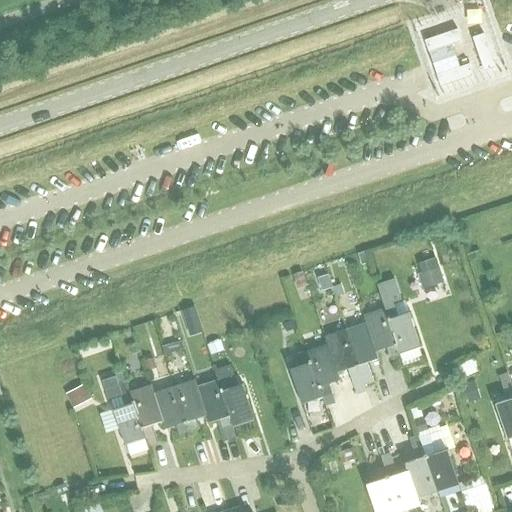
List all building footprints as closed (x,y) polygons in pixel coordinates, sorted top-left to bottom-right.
[(460,40),(456,28),(424,40),(428,51),(460,40)] [(494,67),(483,33),(471,37),(483,71),(494,67)] [(472,74),(468,63),(435,74),(439,86),(472,74)] [(364,250),(356,253),(360,264),(368,261),(364,250)] [(443,281),(438,266),(417,273),(422,288),(443,281)] [(295,273),(292,274),(297,288),(306,285),(302,271),(295,273)] [(327,274),(317,277),(321,289),(331,285),(327,274)] [(393,278),(376,283),(384,308),(400,354),(421,347),(409,311),(398,315),(394,305),(393,301),(400,299),(393,278)] [(340,285),(332,287),(335,296),(342,293),(340,285)] [(192,304),(181,308),(186,323),(197,320),(192,304)] [(384,308),(363,315),(366,323),(376,350),(387,346),(391,357),(400,354),(384,308)] [(292,317),(277,323),(281,333),(296,328),(292,317)] [(366,323),(346,330),(361,374),(364,383),(364,385),(374,381),(370,371),(367,361),(379,357),(376,350),(366,323)] [(346,330),(325,336),(327,344),(328,344),(337,371),(348,367),(354,386),(364,383),(361,374),(346,330)] [(511,331),(503,335),(506,342),(511,339),(511,331)] [(180,340),(162,346),(164,354),(183,348),(180,340)] [(218,340),(206,344),(210,354),(221,349),(218,340)] [(136,342),(128,345),(131,353),(139,351),(136,342)] [(327,344),(307,351),(322,396),(325,405),(333,403),(327,382),(339,379),(337,371),(328,344),(327,344)] [(301,365),(290,368),(301,403),(322,396),(307,351),(297,354),(301,365)] [(153,358),(143,361),(146,371),(156,368),(153,358)] [(230,365),(214,370),(218,380),(233,426),(254,419),(243,383),(237,385),(230,365)] [(506,399),(495,403),(506,438),(511,435),(511,384),(508,371),(498,375),(503,389),(506,399)] [(115,376),(101,380),(108,400),(121,395),(120,395),(121,395),(117,381),(115,376)] [(124,405),(113,409),(124,443),(145,437),(130,392),(126,378),(117,381),(121,395),(120,395),(121,395),(124,405)] [(194,378),(173,385),(189,431),(199,428),(195,418),(206,414),(197,387),(194,378)] [(197,387),(206,414),(209,422),(219,419),(220,418),(223,428),(220,429),(224,441),(237,437),(233,426),(218,380),(197,387)] [(84,382),(66,392),(73,406),(92,396),(84,382)] [(364,383),(354,386),(356,393),(366,390),(364,385),(364,383)] [(475,384),(463,388),(467,401),(479,397),(475,384)] [(151,385),(130,392),(145,437),(148,444),(157,441),(151,423),(162,420),(153,392),(154,391),(151,385)] [(154,391),(153,392),(162,420),(164,428),(176,424),(179,434),(189,431),(173,385),(154,391)] [(422,415),(413,419),(417,432),(427,428),(422,415)] [(427,428),(417,432),(417,433),(418,434),(422,445),(437,491),(458,484),(447,448),(440,430),(438,425),(427,428)] [(417,497),(418,497),(437,491),(422,445),(418,434),(409,437),(416,459),(404,462),(407,470),(417,497)] [(351,448),(337,452),(340,463),(354,459),(351,448)] [(391,455),(381,458),(384,467),(398,511),(400,511),(420,505),(417,497),(407,470),(397,473),(391,455)] [(398,511),(384,467),(375,470),(378,480),(366,483),(375,511),(398,511)] [(64,484),(55,487),(58,496),(67,492),(64,484)] [(45,492),(34,494),(36,504),(47,501),(45,492)] [(103,511),(100,503),(84,508),(85,511),(103,511)]
